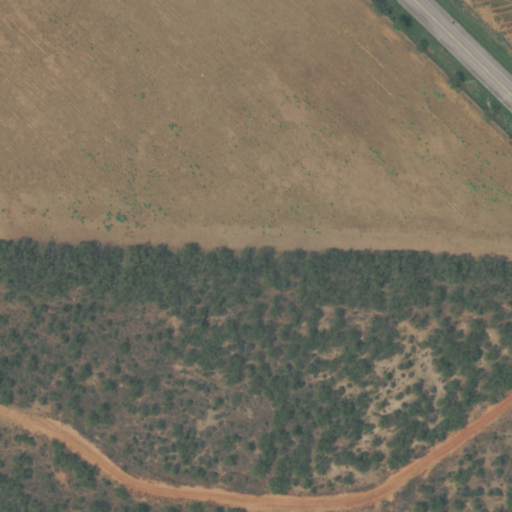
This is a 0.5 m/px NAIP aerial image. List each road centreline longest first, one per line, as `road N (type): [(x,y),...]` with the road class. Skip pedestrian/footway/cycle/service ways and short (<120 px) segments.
road 1 (residential): [(511,417),(358,482),(211,492),(0,414)]
road 2 (primary): [(417,0),(511,92)]
